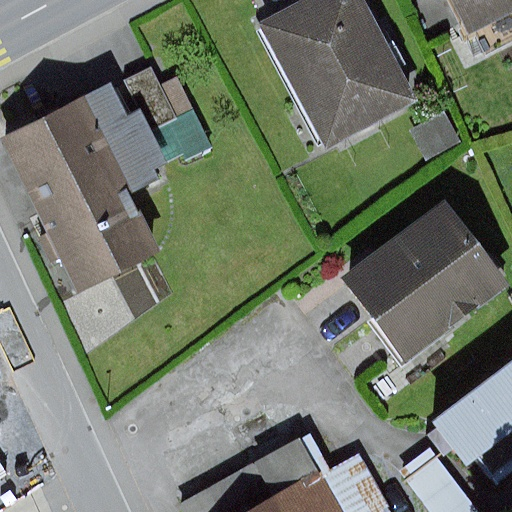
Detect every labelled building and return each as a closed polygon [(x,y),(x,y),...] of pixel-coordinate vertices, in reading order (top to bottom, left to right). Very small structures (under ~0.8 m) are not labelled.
[(347,0),(320,0),(263,29),(318,137),(397,97),(347,0)] [(511,0),(457,0),(471,27),(511,6),(511,0)] [(167,115),(146,74),(127,84),(148,125),(167,115)] [(105,93),(1,143),(42,229),(53,224),(125,189),(163,171),(137,118),(121,125),(105,93)] [(125,189),(53,224),(85,289),(157,254),(125,189)] [(507,287),(447,209),(353,282),(413,360),(507,287)] [(511,374),(496,353),(414,413),(451,464),(468,452),(488,480),(511,463),(511,374)] [(271,503),(253,511),(410,511),(406,502),(386,511),(382,511),(358,466),(323,484),(304,446),(254,471),(271,503)]
